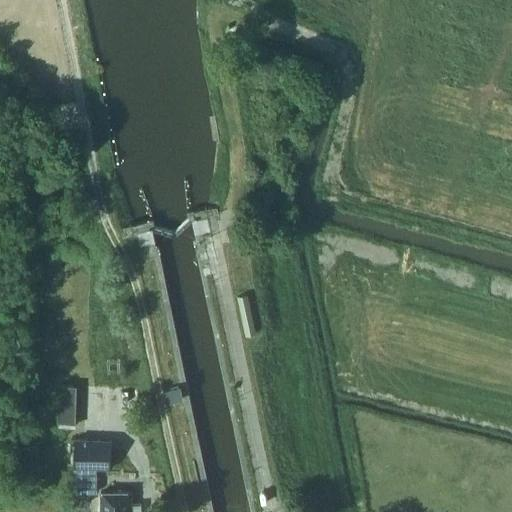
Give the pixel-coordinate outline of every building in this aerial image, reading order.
[(21,305),(0,306),(0,325),(22,324),(21,305)] [(59,426),(76,427),(77,385),(61,385),(59,426)] [(181,400),(179,388),(165,391),(167,403),(181,400)] [(97,469),(111,469),(112,439),(75,437),(74,468),(97,469)] [(74,468),(73,492),(76,492),(76,502),(88,502),(88,492),(96,493),(97,469),(74,468)] [(141,511),(142,505),(131,505),(131,492),(102,492),(101,511),(141,511)]
